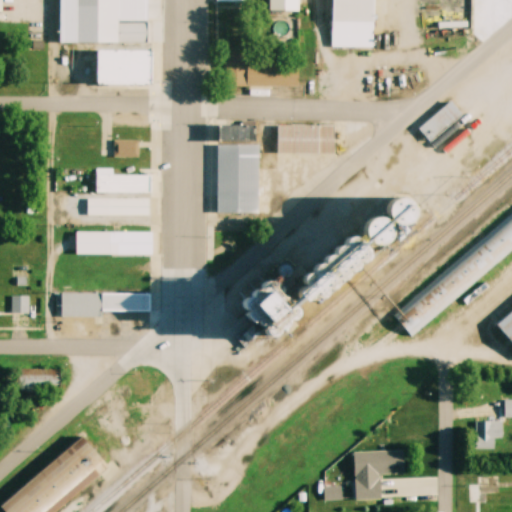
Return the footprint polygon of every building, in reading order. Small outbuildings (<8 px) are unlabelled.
[(118,0),(118,42),(77,42),(77,0),(118,0)] [(269,0),(299,0),(299,8),(270,8),(269,0)] [(374,48),(374,0),(330,0),(331,48),(374,48)] [(98,51),(153,51),(152,86),(98,85),(98,51)] [(226,52),(226,88),(298,87),(298,65),(247,66),(247,52),(226,52)] [(430,143),(463,116),(451,101),(418,128),(430,143)] [(277,125),(318,126),(318,153),(277,152),(277,125)] [(259,127),(218,127),(217,214),(258,214),(259,127)] [(114,139),(140,139),(140,156),(114,156),(114,139)] [(95,175),(95,193),(151,193),(151,175),(95,175)] [(149,199),(106,199),(106,217),(149,217),(149,199)] [(511,247),(413,333),(396,314),(511,214),(511,247)] [(112,231),(153,231),(152,253),(112,253),(112,231)] [(104,292),(151,292),(151,314),(104,314),(104,292)] [(29,296),(10,296),(10,315),(29,315),(29,296)] [(511,340),(497,324),(511,310),(511,340)] [(60,388),(60,370),(21,370),(21,388),(60,388)] [(474,449),(494,449),(494,439),(503,439),(503,421),(474,421),(474,449)] [(0,511),(57,511),(111,470),(84,436),(0,503),(0,511)] [(373,451),(396,450),(397,469),(374,471),(373,451)] [(378,499),(378,482),(356,482),(356,499),(378,499)] [(323,500),(341,500),(341,488),(323,488),(323,500)]
